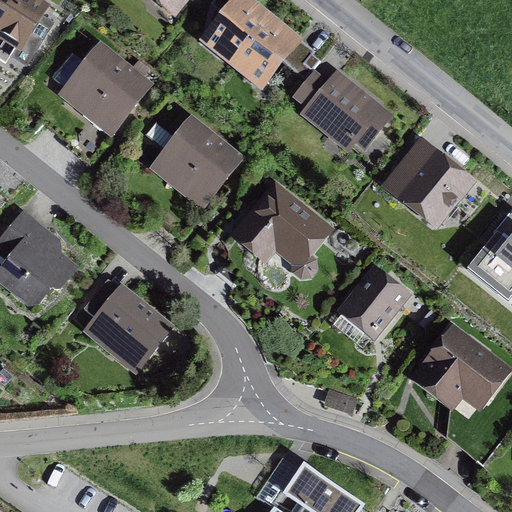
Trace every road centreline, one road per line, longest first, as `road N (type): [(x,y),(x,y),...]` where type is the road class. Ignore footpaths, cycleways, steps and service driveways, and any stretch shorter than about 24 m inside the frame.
road 1 (residential): [(0,143),(234,338),(258,418)]
road 2 (residential): [(0,444),(258,418)]
road 3 (residential): [(511,146),(330,0)]
road 4 (residential): [(258,418),(333,436),(409,471),(461,511)]
